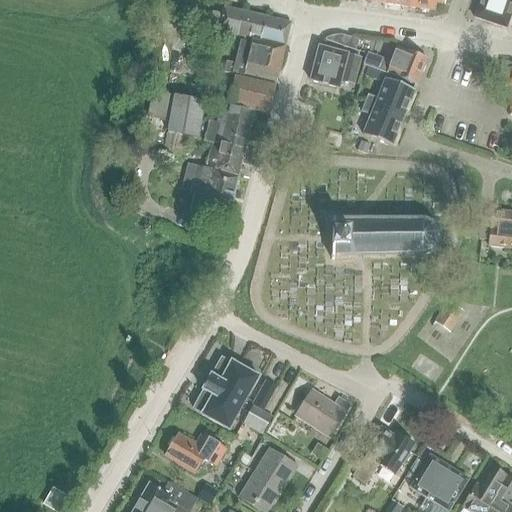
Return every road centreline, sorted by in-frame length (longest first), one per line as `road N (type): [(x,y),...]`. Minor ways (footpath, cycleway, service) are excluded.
road 1 (unclassified): [(209,313),(248,232),(305,11)]
road 2 (unclassified): [(87,511),(209,313)]
road 3 (residential): [(450,35),(409,141),(511,174)]
road 4 (residential): [(374,400),(209,313)]
road 5 (residential): [(511,465),(392,389),(383,386),(374,400)]
road 6 (unclassified): [(450,35),(305,11)]
road 7 (residential): [(302,511),(374,400)]
